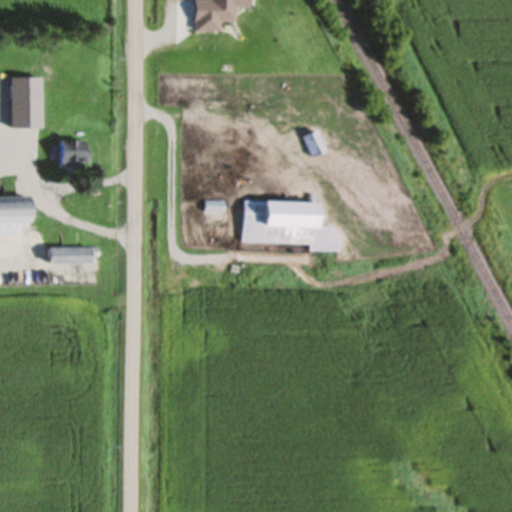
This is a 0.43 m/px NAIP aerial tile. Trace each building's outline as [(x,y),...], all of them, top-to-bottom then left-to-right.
[(29,76),(29,114),(44,114),(44,76),(29,76)] [(297,143),(308,165),(322,158),(311,136),(297,143)] [(202,190),(223,190),(223,142),(202,142),(202,190)] [(84,172),(84,146),(53,146),(54,172),(84,172)] [(0,202),(0,240),(26,240),(26,228),(32,228),(31,202),(0,202)] [(238,248),(307,249),(307,256),(334,256),(334,233),(319,232),(319,208),(239,207),(238,248)] [(90,269),(90,253),(46,253),(46,269),(90,269)]
